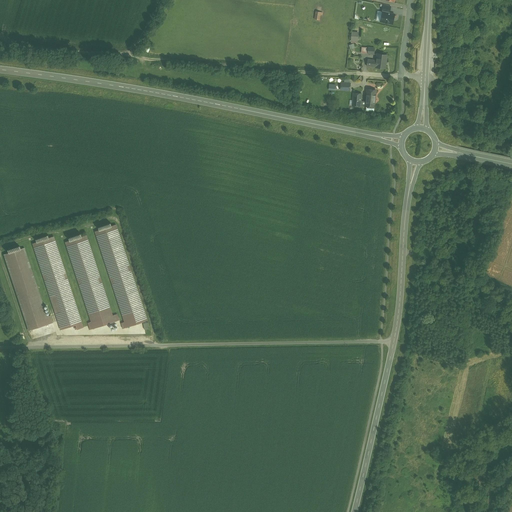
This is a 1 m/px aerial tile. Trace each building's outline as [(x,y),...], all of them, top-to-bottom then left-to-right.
[(323,12),(316,11),(314,19),(316,20),(316,22),(318,23),(319,20),(320,20),(321,15),(322,15),(323,12)] [(380,22),(392,24),(394,14),(383,12),(380,22)] [(387,55),(377,54),(376,60),(376,67),(385,68),(387,55)] [(376,90),(367,90),(366,102),(361,101),(362,94),(354,93),(353,101),(355,101),(355,106),(361,106),(366,107),(375,108),(376,90)] [(148,320),(116,225),(112,226),(111,223),(99,227),(100,230),(96,231),(125,322),(121,323),(123,328),(148,320)] [(81,234),(69,238),(70,241),(66,242),(92,322),(88,323),(90,330),(119,320),(118,314),(113,316),(87,235),(82,237),(81,234)] [(83,327),(54,237),(50,238),(49,235),(36,239),(37,242),(33,243),(61,330),(76,325),(77,329),(83,327)] [(47,317),(24,248),(20,249),(19,246),(7,250),(8,253),(4,254),(29,331),(53,323),(51,316),(47,317)]
